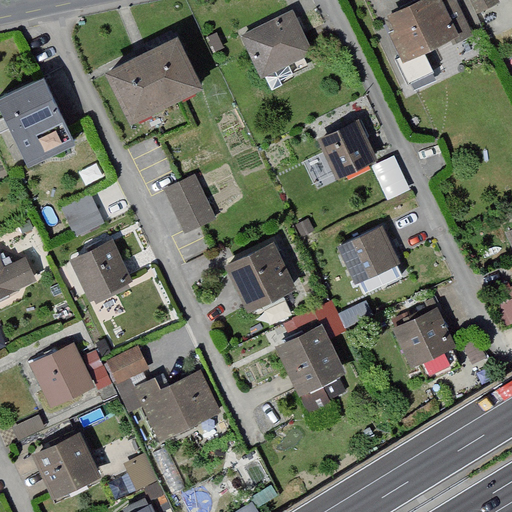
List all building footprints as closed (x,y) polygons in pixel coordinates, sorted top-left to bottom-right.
[(393,64),(406,90),(431,78),(421,58),(451,44),(462,69),(484,59),(456,0),(440,7),(436,0),(429,0),(386,21),(394,37),(388,41),(398,62),(393,64)] [(493,0),(466,0),(474,16),(496,6),(493,0)] [(292,15),(240,39),(261,84),(313,60),(292,15)] [(177,41),(103,75),(127,127),(201,93),(177,41)] [(43,82),(0,101),(0,116),(26,171),(74,148),(43,82)] [(377,165),(357,124),(316,144),(336,185),(377,165)] [(193,178),(161,194),(183,239),(215,223),(193,178)] [(90,200),(61,213),(74,243),(104,230),(90,200)] [(383,231),(338,251),(355,288),(399,268),(383,231)] [(82,257),(66,264),(87,311),(95,307),(100,317),(125,306),(120,294),(131,289),(111,246),(103,250),(100,242),(79,251),(82,257)] [(277,246),(226,271),(248,318),(299,293),(277,246)] [(0,265),(0,303),(35,288),(24,262),(3,271),(0,265)] [(511,293),(492,304),(506,331),(511,327),(511,293)] [(296,341),(275,351),(299,402),(317,393),(322,405),(341,396),(335,384),(344,380),(327,343),(341,337),(328,309),(290,328),(296,341)] [(437,311),(392,331),(411,373),(456,352),(437,311)] [(48,415),(107,388),(90,352),(78,358),(73,349),(28,370),(48,415)] [(147,373),(137,353),(105,368),(115,389),(147,373)] [(154,384),(133,394),(158,446),(219,417),(199,375),(159,394),(154,384)] [(42,435),(36,423),(12,434),(18,447),(42,435)] [(76,438),(30,459),(51,505),(97,484),(76,438)] [(143,459),(121,469),(126,482),(111,488),(118,503),(141,493),(147,505),(160,499),(143,459)]
